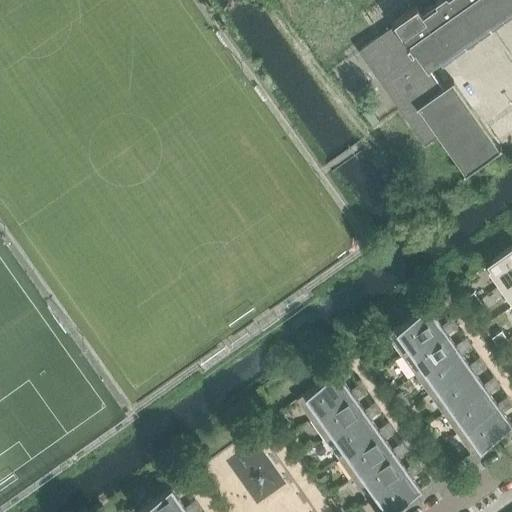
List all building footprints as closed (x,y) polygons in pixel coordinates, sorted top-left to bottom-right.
[(499,147),(453,82),(454,81),(453,80),(442,87),(429,68),(429,67),(428,66),(452,48),(511,6),(511,0),(436,0),(435,2),(436,4),(423,14),(422,14),(417,6),(393,22),(396,26),(382,35),(381,34),(380,34),(361,48),(360,49),(399,104),(401,107),(406,103),(411,110),(404,114),(424,143),(438,134),(464,171),(463,172),(464,174),(501,148),(500,146),(499,147)] [(511,244),(486,263),(501,284),(511,275),(511,244)] [(511,299),(511,275),(501,284),(511,299)] [(479,299),(474,292),(464,298),(469,306),(479,299)] [(401,354),(442,324),(434,313),(443,307),(437,298),(387,334),(401,354)] [(485,307),(479,299),(469,306),(475,314),(485,307)] [(415,373),(456,344),(448,333),(457,326),(451,318),(442,324),(401,354),(415,373)] [(507,338),(501,330),(491,337),(497,345),(507,338)] [(429,393),(470,364),(462,352),(471,346),(465,337),(456,344),(415,373),(429,393)] [(511,345),(507,338),(497,345),(502,353),(511,345)] [(443,413),(483,383),(475,372),(485,365),(479,357),(470,364),(429,393),(443,413)] [(310,418),(351,389),(343,378),(352,371),(346,363),(296,398),(310,418)] [(398,385),(391,375),(384,380),(392,390),(398,385)] [(457,433),(497,403),(489,392),(499,385),(493,376),(483,383),(443,413),(457,433)] [(324,438),(365,409),(357,397),(366,391),(360,382),(351,389),(310,418),(324,438)] [(471,453),(511,423),(503,411),(511,404),(511,403),(507,396),(497,403),(457,433),(471,453)] [(338,458),(379,428),(371,417),(380,410),(374,402),(365,409),(324,438),(338,458)] [(352,477),(392,448),(384,437),(394,430),(388,421),(379,428),(338,458),(352,477)] [(366,497),(406,467),(398,456),(408,449),(402,441),(392,448),(352,477),(366,497)] [(387,511),(421,488),(412,476),(422,469),(416,461),(406,467),(366,497),(376,511),(387,511)] [(320,484),(328,479),(325,474),(317,480),(320,484)] [(177,511),(185,506),(177,495),(187,488),(181,480),(135,511),(177,511)] [(194,511),(201,508),(195,499),(185,506),(177,511),(194,511)]
